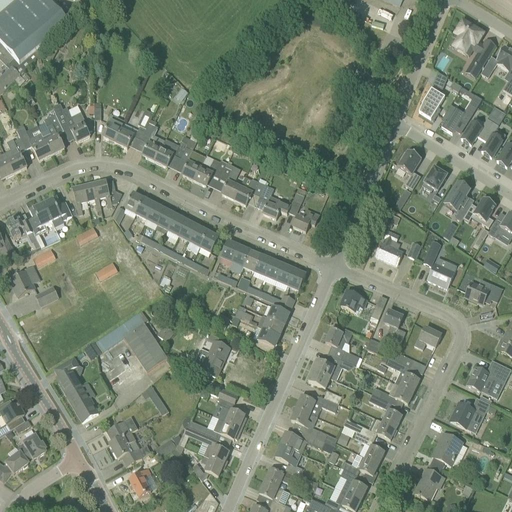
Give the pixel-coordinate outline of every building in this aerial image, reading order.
[(0,0),(0,44),(2,47),(0,48),(0,54),(3,57),(0,59),(0,62),(9,71),(0,80),(0,97),(15,82),(19,78),(19,77),(41,56),(55,43),(53,40),(69,26),(46,0),(0,0)] [(378,0),(400,9),(403,0),(378,0)] [(471,46),(476,49),(483,37),(463,24),(456,37),(454,41),(462,45),(458,52),(465,56),(471,46)] [(472,66),(481,71),(491,55),(482,49),(472,66)] [(52,50),(45,61),(51,64),(57,53),(52,50)] [(511,56),(503,51),(496,63),(490,60),(484,70),(489,73),(493,67),(507,76),(509,73),(511,74),(511,56)] [(166,73),(163,79),(169,82),(172,76),(166,73)] [(19,78),(15,82),(19,89),(25,83),(19,78)] [(511,81),(510,80),(502,94),(511,100),(511,99),(511,81)] [(423,106),(419,116),(431,124),(431,122),(434,124),(440,114),(438,113),(445,101),(440,98),(444,89),(434,84),(429,97),(423,106)] [(453,85),(450,90),(458,96),(462,90),(453,85)] [(451,108),(441,124),(444,126),(441,131),(452,137),(459,125),(465,129),(482,103),(474,98),(463,116),(451,108)] [(59,106),(53,108),(55,117),(63,134),(70,131),(73,137),(77,146),(90,139),(85,130),(84,127),(86,126),(84,122),(81,115),(72,120),(68,111),(62,113),(59,106)] [(121,132),(122,132),(115,145),(127,152),(134,138),(136,139),(140,141),(148,126),(153,116),(144,112),(137,127),(139,128),(137,132),(125,126),(121,132)] [(43,122),(48,131),(50,136),(43,140),(41,136),(52,158),(65,152),(60,143),(57,137),(63,134),(55,117),(43,122)] [(109,126),(107,130),(103,139),(115,145),(122,132),(121,132),(125,126),(125,124),(111,117),(107,125),(109,126)] [(469,147),(471,149),(477,139),(482,143),(489,132),(493,125),(487,122),(481,131),(472,125),(461,142),(463,144),(469,148),(469,147)] [(487,146),(481,155),(483,156),(483,157),(489,160),(491,161),(502,144),(493,138),(498,129),(493,125),(489,132),(482,143),(487,146)] [(142,159),(155,165),(161,152),(165,145),(152,138),(156,130),(148,126),(140,141),(149,146),(147,150),(142,159)] [(24,130),(16,134),(25,152),(32,149),(35,155),(39,164),(52,158),(41,136),(30,142),(24,130)] [(25,152),(16,134),(10,137),(19,155),(25,152)] [(188,147),(181,162),(187,165),(197,145),(190,142),(187,147),(188,147)] [(175,159),(181,162),(188,147),(187,147),(182,144),(175,159)] [(511,149),(507,147),(497,164),(499,166),(498,166),(505,170),(507,171),(511,162),(511,149)] [(161,152),(155,165),(167,171),(171,162),(173,158),(161,152)] [(402,163),(398,170),(410,178),(404,188),(412,193),(420,180),(413,175),(421,162),(408,154),(407,156),(405,155),(400,162),(402,163)] [(0,179),(2,183),(14,177),(4,156),(0,158),(0,179)] [(4,156),(14,177),(27,170),(20,157),(8,163),(4,156)] [(222,181),(228,167),(221,163),(220,165),(214,162),(210,170),(204,166),(195,184),(206,190),(213,176),(222,181)] [(203,166),(201,171),(189,164),(182,178),(195,184),(204,166),(203,166)] [(228,167),(222,181),(228,184),(226,188),(222,197),(234,203),(240,190),(234,187),(238,179),(231,175),(233,169),(228,167)] [(425,183),(422,189),(431,195),(433,192),(437,195),(447,178),(434,170),(430,177),(428,176),(424,182),(425,183)] [(253,182),(247,194),(240,190),(234,203),(246,209),(250,200),(252,196),(261,200),(266,188),(253,182)] [(106,184),(89,188),(93,203),(93,204),(96,204),(98,214),(102,213),(99,203),(106,201),(108,211),(112,210),(112,208),(117,207),(122,197),(116,194),(114,199),(110,199),(109,194),(106,184)] [(461,225),(473,205),(466,200),(470,194),(458,186),(445,208),(458,216),(455,221),(461,225)] [(89,188),(72,192),(74,202),(77,212),(78,216),(78,218),(83,217),(80,207),(93,204),(93,203),(89,188)] [(266,188),(261,200),(268,203),(261,216),(276,223),(280,214),(287,218),(288,215),(291,208),(271,199),(274,192),(266,188)] [(136,218),(144,202),(133,196),(125,212),(136,218)] [(291,208),(288,215),(296,218),(304,199),(296,196),(291,208)] [(435,198),(432,202),(439,206),(441,202),(435,198)] [(63,224),(73,219),(72,218),(70,215),(66,205),(61,208),(57,200),(44,206),(55,230),(64,226),(63,224)] [(467,215),(473,218),(471,220),(482,226),(481,227),(489,231),(493,223),(489,221),(496,209),(483,201),(477,210),(472,207),(467,215)] [(144,202),(136,218),(146,223),(155,207),(144,202)] [(28,224),(35,237),(39,235),(37,232),(52,225),(55,230),(44,206),(30,213),(33,221),(28,224)] [(155,207),(146,223),(157,229),(165,213),(155,207)] [(124,213),(118,209),(111,222),(117,225),(124,213)] [(176,218),(165,213),(157,229),(168,234),(176,218)] [(297,219),(297,220),(293,230),(306,235),(310,227),(315,229),(319,219),(306,213),(303,221),(297,219)] [(497,236),(511,244),(511,241),(511,218),(508,216),(501,228),(495,225),(488,236),(488,237),(494,241),(497,236)] [(6,226),(14,243),(22,240),(21,238),(27,235),(32,247),(38,244),(35,238),(35,237),(28,224),(29,226),(23,229),(18,218),(12,221),(13,223),(6,226)] [(178,240),(187,224),(176,218),(168,234),(178,240)] [(120,240),(109,224),(101,229),(109,241),(94,251),(101,261),(106,258),(108,261),(118,254),(112,246),(120,240)] [(178,240),(189,245),(197,229),(187,224),(178,240)] [(200,251),(208,235),(197,229),(189,245),(200,251)] [(128,241),(133,237),(129,232),(124,235),(128,241)] [(483,233),(478,242),(483,245),(488,237),(488,236),(483,233)] [(382,246),(376,260),(396,269),(400,260),(402,256),(397,253),(400,248),(395,246),(398,239),(397,238),(388,234),(384,241),(385,241),(383,247),(382,246)] [(447,234),(443,239),(449,243),(452,237),(447,234)] [(208,235),(200,251),(211,256),(219,240),(208,235)] [(0,256),(2,260),(5,259),(7,263),(16,259),(5,237),(0,239),(0,256)] [(144,239),(141,244),(147,247),(150,242),(144,239)] [(95,257),(84,240),(73,248),(81,260),(66,270),(73,280),(77,277),(80,280),(89,273),(84,265),(95,257)] [(150,242),(147,247),(154,251),(157,246),(150,242)] [(413,246),(407,259),(415,263),(421,249),(423,245),(415,242),(413,246)] [(429,252),(423,266),(431,269),(432,266),(437,256),(441,248),(433,244),(429,252)] [(232,266),(239,249),(228,245),(224,254),(221,262),(232,266)] [(239,249),(232,266),(243,271),(250,254),(239,249)] [(165,250),(162,255),(164,256),(169,258),(171,253),(165,250)] [(39,271),(56,262),(51,252),(34,261),(39,271)] [(171,253),(169,258),(175,262),(178,256),(171,253)] [(261,259),(250,254),(243,271),(254,275),(261,259)] [(272,264),(261,259),(254,275),(265,280),(272,264)] [(186,261),(183,266),(185,267),(190,269),(193,264),(186,261)] [(432,274),(428,283),(447,292),(451,282),(454,275),(457,268),(446,263),(443,270),(435,267),(433,270),(432,274)] [(193,264),(190,269),(197,273),(199,267),(193,264)] [(272,264),(265,280),(276,284),(283,268),(272,264)] [(101,284),(118,275),(113,265),(95,275),(101,284)] [(495,266),(490,273),(496,276),(500,269),(495,266)] [(283,268),(276,284),(287,289),(294,273),(283,268)] [(33,269),(7,283),(17,302),(36,292),(34,288),(40,284),(33,269)] [(294,273),(287,289),(299,294),(306,278),(294,273)] [(140,313),(151,305),(143,293),(155,285),(149,275),(144,278),(142,275),(134,280),(140,288),(129,296),(140,313)] [(220,276),(217,282),(224,285),(227,279),(220,276)] [(163,279),(159,287),(163,289),(164,287),(167,288),(170,282),(163,279)] [(234,283),(227,279),(224,285),(232,288),(234,283)] [(238,290),(246,293),(250,284),(242,280),(238,290)] [(246,293),(257,298),(259,293),(251,290),(253,285),(250,284),(246,293)] [(491,303),(495,294),(497,290),(491,287),(488,294),(471,286),(465,300),(483,307),(486,301),(491,303)] [(41,309),(59,301),(54,290),(36,299),(41,309)] [(257,298),(269,303),(271,298),(259,293),(257,298)] [(129,320),(140,313),(129,296),(118,303),(112,295),(105,300),(107,303),(102,307),(108,316),(121,308),(129,320)] [(347,295),(341,309),(350,313),(354,315),(354,316),(360,318),(366,304),(347,295)] [(269,303),(279,308),(281,303),(271,298),(269,303)] [(279,308),(290,312),(294,303),(283,298),(281,303),(279,308)] [(248,299),(245,306),(251,309),(254,302),(248,299)] [(383,311),(376,308),(371,319),(378,322),(383,311)] [(237,313),(234,320),(240,322),(250,326),(251,323),(253,319),(245,315),(246,312),(240,309),(238,313),(237,313)] [(289,316),(280,312),(274,310),(269,322),(284,328),(289,316)] [(69,336),(80,353),(91,345),(84,333),(99,323),(92,312),(88,315),(86,312),(76,319),(81,328),(69,336)] [(389,313),(385,323),(384,325),(390,328),(387,336),(385,341),(401,347),(406,335),(398,332),(403,320),(389,313)] [(142,314),(137,317),(144,326),(148,323),(142,314)] [(137,317),(95,345),(102,354),(123,340),(147,376),(167,362),(143,327),(144,326),(137,317)] [(216,328),(221,330),(227,320),(222,317),(216,328)] [(258,329),(258,330),(264,333),(279,339),(284,328),(269,322),(263,319),(258,329)] [(237,329),(240,322),(234,320),(231,327),(237,329)] [(501,342),(496,352),(505,356),(511,359),(511,324),(503,343),(501,342)] [(167,345),(175,335),(165,327),(157,337),(167,345)] [(425,330),(425,332),(420,342),(418,342),(414,349),(423,353),(426,346),(435,351),(441,338),(425,330)] [(325,345),(337,350),(342,352),(344,346),(347,347),(353,335),(345,332),(343,337),(331,332),(325,345)] [(259,343),(265,346),(274,350),(279,339),(264,333),(259,343)] [(45,356),(53,370),(68,361),(64,353),(62,354),(58,348),(62,345),(55,334),(36,345),(43,357),(45,356)] [(371,342),(367,352),(377,356),(382,346),(371,342)] [(213,346),(201,374),(207,376),(216,380),(229,351),(220,347),(217,346),(214,344),(213,346)] [(95,345),(89,349),(96,358),(97,358),(101,355),(95,345)] [(360,360),(345,354),(341,363),(345,365),(356,369),(360,360)] [(397,365),(406,369),(413,373),(422,377),(426,369),(400,357),(397,365)] [(317,363),(313,374),(331,381),(336,384),(345,365),(341,363),(327,358),(324,366),(317,363)] [(57,381),(67,398),(82,389),(79,384),(83,371),(80,369),(75,361),(54,372),(59,379),(57,381)] [(406,369),(397,365),(389,362),(386,368),(401,374),(395,386),(413,395),(419,383),(406,377),(403,375),(406,369)] [(496,384),(504,388),(511,373),(493,364),(487,376),(476,370),(467,388),(489,399),(496,384)] [(308,384),(327,392),(331,381),(313,374),(308,384)] [(375,391),(372,397),(389,405),(392,400),(408,407),(413,395),(395,386),(389,398),(375,391)] [(82,425),(91,420),(98,416),(89,402),(86,396),(82,389),(67,398),(82,425)] [(152,389),(141,396),(145,403),(150,400),(162,419),(169,414),(152,389)] [(237,399),(223,393),(219,400),(221,401),(220,402),(231,406),(232,405),(234,407),(237,399)] [(327,393),(324,401),(338,408),(342,400),(327,393)] [(389,405),(372,397),(369,404),(386,412),(389,405)] [(296,411),(317,420),(322,408),(335,414),(338,408),(324,401),(320,400),(317,406),(302,399),(296,411)] [(449,424),(464,431),(470,419),(481,425),(490,407),(477,401),(472,411),(460,406),(454,417),(453,416),(449,424)] [(221,423),(220,424),(239,432),(241,426),(244,427),(246,421),(244,420),(245,418),(229,412),(231,406),(220,402),(218,407),(224,410),(219,422),(221,423)] [(9,403),(0,407),(0,417),(9,434),(14,431),(24,425),(21,420),(23,418),(16,406),(12,408),(10,405),(9,403)] [(313,431),(317,420),(296,411),(291,423),(307,430),(304,436),(334,449),(338,442),(313,431)] [(389,413),(383,425),(396,431),(402,419),(389,413)] [(184,421),(182,425),(184,430),(187,431),(188,427),(190,423),(191,420),(189,419),(184,421)] [(108,434),(114,445),(127,437),(128,439),(132,436),(131,435),(138,431),(131,420),(124,424),(125,425),(108,434)] [(345,429),(357,435),(371,442),(375,436),(390,443),(396,431),(383,425),(378,422),(372,434),(348,422),(345,429)] [(17,436),(22,434),(30,428),(27,423),(14,431),(17,436)] [(239,432),(220,424),(216,434),(190,423),(188,427),(187,431),(215,443),(216,442),(218,436),(234,443),(235,442),(237,443),(240,436),(238,435),(239,432)] [(127,437),(114,445),(110,447),(118,461),(122,459),(128,469),(151,456),(147,448),(132,457),(127,448),(136,443),(132,435),(138,432),(138,431),(131,435),(132,436),(128,439),(127,437)] [(184,437),(189,439),(209,448),(204,459),(223,468),(229,455),(216,449),(218,444),(215,443),(187,431),(184,437)] [(346,449),(350,439),(341,435),(337,445),(346,449)] [(354,441),(368,448),(371,442),(357,435),(354,441)] [(293,454),(301,457),(307,445),(322,451),(322,450),(332,455),(334,449),(304,436),(301,442),(286,436),(280,448),(293,453),(293,454)] [(451,469),(458,456),(463,458),(467,450),(462,448),(463,446),(443,436),(432,460),(451,469)] [(22,446),(16,451),(27,466),(25,464),(31,460),(32,461),(36,459),(37,460),(45,455),(43,453),(45,452),(41,446),(39,447),(34,438),(22,445),(22,446)] [(175,452),(176,450),(170,442),(155,452),(161,461),(175,452)] [(473,443),(471,447),(482,452),(484,449),(473,443)] [(365,447),(360,458),(362,459),(365,461),(378,467),(384,455),(375,451),(371,449),(368,448),(365,447)] [(289,473),(300,478),(302,472),(297,469),(302,458),(301,457),(293,454),(293,453),(280,448),(275,460),(292,467),(289,473)] [(485,449),(483,454),(489,457),(491,452),(485,449)] [(0,467),(0,483),(3,485),(10,475),(11,475),(12,476),(16,473),(17,474),(22,470),(23,471),(27,468),(26,467),(27,466),(16,451),(16,452),(18,455),(4,466),(5,466),(2,469),(0,467)] [(344,465),(341,471),(344,473),(354,478),(357,472),(364,475),(373,479),(378,467),(365,461),(362,459),(360,458),(357,457),(351,468),(347,466),(344,465)] [(203,460),(201,465),(207,468),(204,474),(218,480),(223,468),(204,459),(203,460)] [(207,480),(197,467),(192,471),(202,484),(207,480)] [(139,501),(148,496),(151,495),(143,481),(149,477),(147,472),(129,482),(139,501)] [(265,485),(278,490),(281,483),(288,486),(290,482),(302,487),(305,481),(300,478),(289,473),(287,480),(270,472),(265,485)] [(444,481),(435,477),(426,472),(414,496),(431,504),(437,491),(439,492),(444,481)] [(348,497),(361,503),(367,491),(351,484),(354,478),(344,473),(341,479),(348,482),(342,494),(348,497)] [(265,485),(259,497),(264,499),(272,502),(270,509),(277,511),(284,511),(286,508),(277,505),(279,501),(280,501),(283,493),(278,490),(265,485)] [(467,486),(465,491),(471,494),(474,489),(467,486)] [(341,493),(335,505),(340,508),(342,509),(346,511),(348,511),(356,511),(361,503),(348,497),(342,494),(341,493)] [(329,502),(326,508),(333,511),(337,511),(340,508),(335,505),(329,502)]
